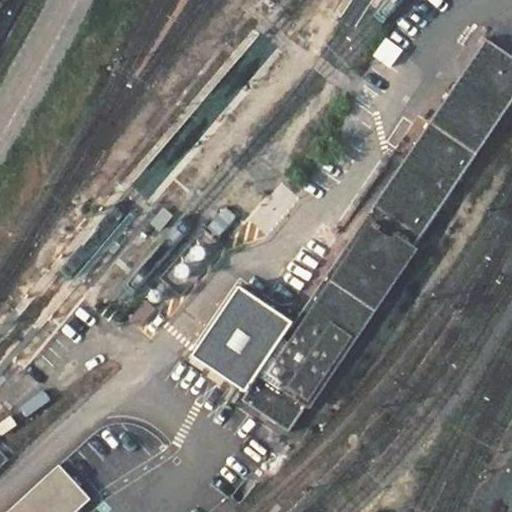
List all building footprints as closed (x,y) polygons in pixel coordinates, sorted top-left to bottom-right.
[(249,391),(244,397),(292,429),(511,101),(511,54),(486,37),(428,123),(294,323),(249,391)] [(295,128),(286,139),(306,155),(315,144),(295,128)] [(282,143),(256,172),(272,187),(298,157),(282,143)] [(145,208),(121,236),(142,254),(165,226),(145,208)] [(213,241),(212,245),(212,246),(214,248),(216,250),(220,250),(224,248),(224,246),(224,243),(222,239),(219,238),(216,238),(213,241)] [(198,267),(203,265),(204,264),(206,261),(207,257),(206,253),(204,250),(201,248),(198,247),(193,248),(190,249),(189,252),(187,255),(187,258),(189,263),(191,265),(195,266),(198,267)] [(191,278),(190,275),(189,274),(186,271),(182,269),(178,270),(175,271),(173,273),(171,276),(171,280),(172,285),(175,287),(178,289),(182,289),(186,288),(189,285),(190,283),(191,278)] [(239,287),(194,354),(249,391),(294,323),(284,317),(239,287)] [(56,465),(5,511),(77,511),(92,499),(59,462),(56,465)]
